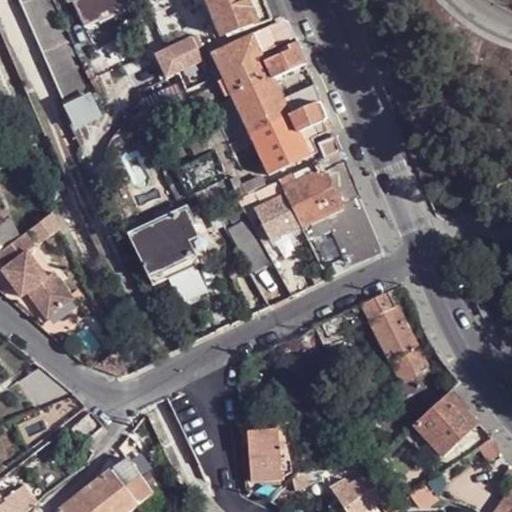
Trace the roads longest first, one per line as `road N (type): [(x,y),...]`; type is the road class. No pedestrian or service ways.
road 1 (tertiary): [(319,0),(427,253)]
road 2 (residential): [(427,253),(193,367)]
road 3 (tertiary): [(427,253),(453,317),(511,407)]
road 4 (residential): [(193,367),(227,494),(243,511)]
road 5 (residential): [(0,314),(87,388),(110,398)]
road 6 (residential): [(110,398),(112,446),(46,504)]
